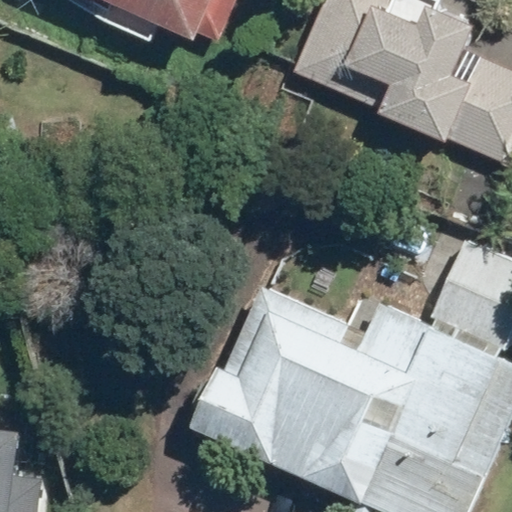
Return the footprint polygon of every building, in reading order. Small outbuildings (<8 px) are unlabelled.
[(239,0),(114,0),(219,46),(239,0)] [(482,22),(432,0),(326,0),(297,65),(511,160),(511,66),(470,48),(482,22)] [(511,343),(511,256),(469,238),(436,313),(511,345),(511,343)] [(472,511),(511,423),(511,357),(363,292),(351,319),(269,282),(233,364),(224,360),(196,422),(398,511),(472,511)] [(0,511),(75,511),(56,510),(61,468),(44,466),(50,417),(0,411),(0,511)]
